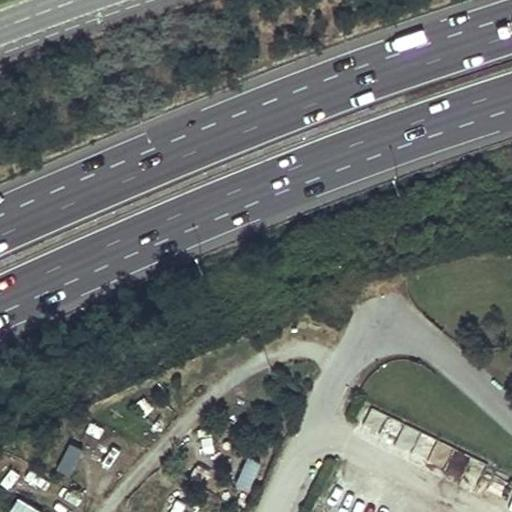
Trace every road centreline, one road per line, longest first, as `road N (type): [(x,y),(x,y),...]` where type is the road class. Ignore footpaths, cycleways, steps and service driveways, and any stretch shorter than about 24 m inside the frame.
road 1 (motorway): [(0,304),(342,158),(511,100)]
road 2 (motorway): [(511,36),(194,152),(0,237)]
road 3 (residential): [(261,511),(336,362),(362,335),(402,327),(430,344)]
